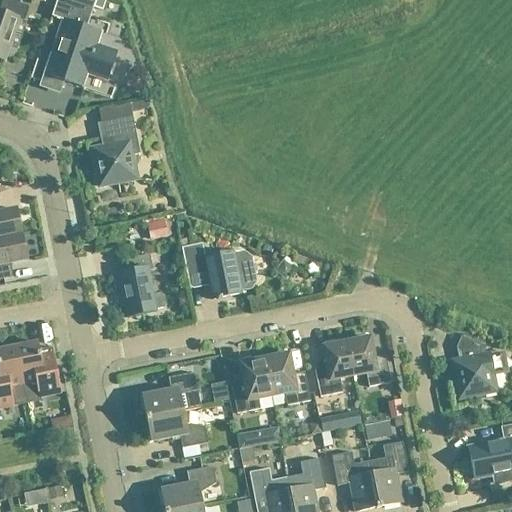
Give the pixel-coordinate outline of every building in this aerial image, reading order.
[(0,62),(3,63),(17,21),(23,23),(28,9),(2,0),(0,7),(0,62)] [(100,9),(102,2),(95,0),(56,0),(50,19),(62,22),(46,71),(65,77),(63,83),(81,90),(86,76),(106,83),(116,54),(96,47),(100,34),(86,29),(93,8),(98,10),(100,9)] [(91,151),(98,189),(136,182),(131,158),(139,157),(132,119),(96,126),(101,149),(91,151)] [(0,241),(20,237),(15,211),(0,214),(0,241)] [(20,237),(0,241),(0,281),(12,280),(12,279),(4,280),(2,268),(25,263),(20,237)] [(206,277),(211,302),(240,296),(240,294),(249,292),(254,284),(249,260),(241,255),(232,257),(232,254),(204,260),(201,246),(180,250),(188,287),(193,290),(200,279),(206,277)] [(155,313),(154,312),(162,310),(165,306),(164,298),(159,296),(151,297),(147,274),(152,273),(148,257),(121,262),(123,274),(116,276),(119,292),(117,292),(119,302),(123,301),(126,319),(155,313)] [(508,375),(503,353),(484,357),(483,348),(460,339),(455,351),(458,362),(450,364),(457,402),(496,395),(492,378),(508,375)] [(345,345),(352,379),(365,376),(368,390),(390,386),(385,358),(373,361),(369,340),(345,345)] [(16,348),(14,349),(25,405),(27,405),(39,402),(39,400),(60,396),(59,394),(54,369),(52,355),(39,358),(36,344),(28,346),(26,345),(18,347),(16,348)] [(319,365),(314,372),(319,399),(341,395),(339,381),(352,379),(345,345),(322,349),(324,364),(319,365)] [(0,411),(12,409),(12,408),(24,405),(24,406),(25,405),(14,349),(11,349),(9,349),(1,350),(0,350),(0,411)] [(263,361),(270,399),(284,397),(286,408),(309,404),(303,375),(292,377),(287,356),(263,361)] [(270,399),(263,361),(238,366),(242,387),(230,389),(236,416),(259,412),(257,402),(270,399)] [(60,368),(54,369),(59,394),(64,393),(60,368)] [(145,421),(182,414),(199,410),(196,392),(193,375),(167,380),(169,393),(139,399),(142,412),(143,412),(145,421)] [(182,414),(145,421),(147,431),(145,431),(148,445),(179,439),(181,451),(207,446),(204,429),(184,426),(182,414)] [(339,432),(336,419),(317,422),(320,436),(339,432)] [(66,436),(65,423),(43,424),(45,437),(66,436)] [(511,427),(499,430),(502,443),(467,450),(473,482),(492,478),(494,486),(510,483),(509,474),(511,473),(511,427)] [(401,445),(381,449),(384,461),(368,464),(377,510),(401,505),(395,477),(407,475),(401,445)] [(350,455),(330,459),(336,489),(348,486),(353,511),(367,511),(377,510),(368,464),(353,467),(350,455)] [(319,461),(299,465),(301,477),(286,480),(291,511),(316,511),(313,493),(325,491),(319,461)] [(157,493),(160,507),(162,506),(162,511),(182,511),(200,508),(198,496),(215,486),(211,469),(186,475),(188,487),(157,493)] [(266,503),(267,511),(291,511),(286,480),(270,483),(268,471),(248,475),(254,505),(266,503)] [(19,511),(40,511),(40,506),(57,504),(56,495),(18,499),(19,511)]
